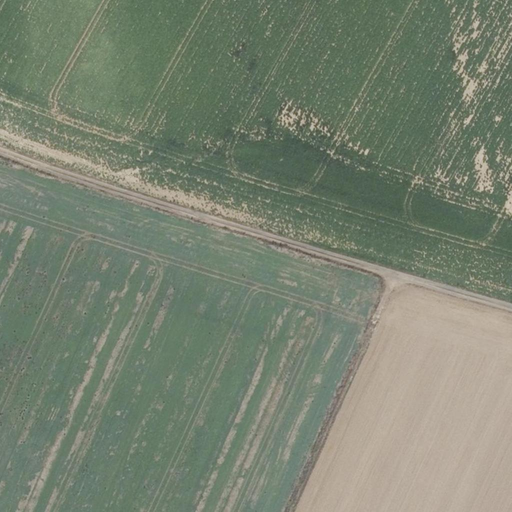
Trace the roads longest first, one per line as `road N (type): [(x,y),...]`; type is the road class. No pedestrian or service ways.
road 1 (track): [(511,308),(0,150)]
road 2 (track): [(287,511),(396,274)]
